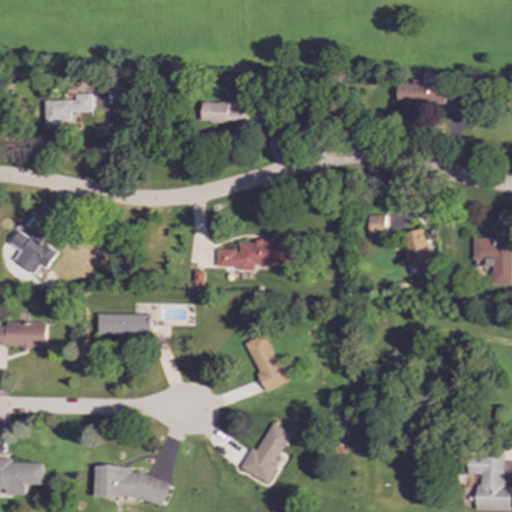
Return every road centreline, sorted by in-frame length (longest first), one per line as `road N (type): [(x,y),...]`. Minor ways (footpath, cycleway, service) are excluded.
road 1 (residential): [(511,188),(359,161),(174,202),(0,179)]
road 2 (residential): [(187,411),(0,406)]
